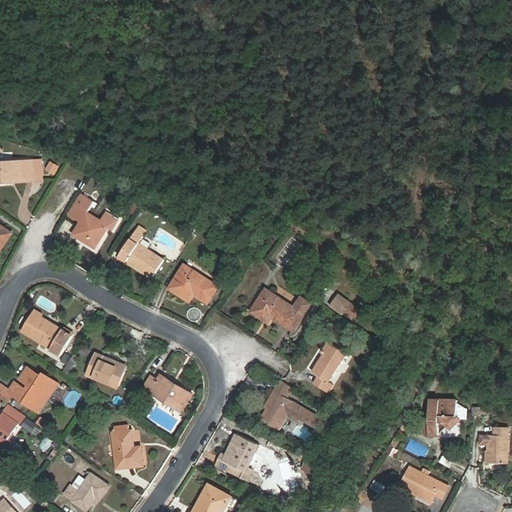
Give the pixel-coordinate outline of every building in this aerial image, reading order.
[(34,177),(34,161),(0,163),(0,182),(5,182),(5,178),(34,177)] [(44,161),(34,161),(34,177),(35,181),(45,180),(44,161)] [(52,162),(47,170),(54,174),(58,166),(52,162)] [(67,212),(76,218),(83,206),(88,209),(91,205),(77,196),(67,212)] [(74,235),(96,248),(109,227),(113,229),(118,221),(108,214),(102,223),(86,213),(88,209),(83,206),(76,218),(82,222),(74,235)] [(0,248),(1,249),(12,233),(0,225),(0,248)] [(119,257),(152,279),(165,260),(139,244),(147,232),(139,227),(119,257)] [(273,241),(280,235),(276,231),(270,237),(273,241)] [(170,289),(186,299),(191,292),(208,304),(219,287),(185,265),(170,289)] [(295,308),(267,289),(252,312),(265,321),(269,315),(294,331),(312,304),(302,297),(295,308)] [(339,294),(335,300),(347,309),(352,303),(339,294)] [(347,309),(335,300),(330,306),(343,315),(347,309)] [(64,328),(63,330),(42,317),(44,315),(35,310),(22,331),(52,349),(51,350),(61,357),(75,334),(64,328)] [(330,342),(323,352),(325,354),(313,373),(319,377),(315,384),(330,393),(334,386),(329,383),(348,353),(330,342)] [(72,353),(64,371),(70,373),(78,356),(72,353)] [(118,363),(116,367),(96,358),(88,375),(118,388),(127,367),(118,363)] [(40,413),(59,384),(44,374),(42,377),(28,367),(21,379),(28,385),(26,389),(16,383),(10,391),(9,393),(13,396),(40,413)] [(179,386),(177,388),(160,378),(158,380),(152,376),(145,388),(183,412),(194,395),(179,386)] [(0,397),(8,403),(13,396),(9,393),(10,391),(0,384),(0,397)] [(280,431),(295,401),(276,391),(267,409),(268,410),(262,421),(280,431)] [(441,427),(445,432),(447,435),(459,425),(455,419),(456,405),(428,404),(427,423),(421,423),(420,438),(437,439),(437,438),(437,427),(441,427)] [(20,422),(25,415),(10,405),(5,412),(20,422)] [(8,440),(20,422),(5,412),(0,418),(0,456),(3,458),(13,444),(8,440)] [(39,416),(35,424),(45,430),(50,422),(39,416)] [(39,436),(43,428),(25,418),(20,426),(39,436)] [(141,447),(135,448),(132,429),(130,430),(129,426),(115,427),(116,431),(114,431),(118,469),(144,466),(141,447)] [(437,438),(445,432),(441,427),(437,427),(437,438)] [(491,457),(491,468),(510,468),(509,431),(495,432),(496,440),(490,440),(491,457)] [(237,434),(227,455),(223,453),(217,465),(249,480),(253,470),(249,468),(256,452),(260,445),(237,434)] [(63,450),(60,457),(75,464),(78,458),(63,450)] [(249,468),(253,470),(261,454),(256,452),(249,468)] [(310,458),(304,469),(317,478),(324,467),(310,458)] [(418,495),(433,503),(436,498),(443,501),(449,490),(412,471),(402,490),(417,498),(418,495)] [(100,500),(110,486),(92,474),(87,482),(80,492),(72,487),(66,495),(88,510),(97,497),(100,500)] [(80,477),(72,487),(80,492),(87,482),(80,477)] [(388,488),(374,481),(370,488),(384,496),(388,488)] [(200,504),(195,511),(224,511),(233,497),(210,485),(202,499),(207,501),(204,506),(200,504)] [(47,488),(43,494),(53,502),(58,495),(47,488)] [(364,503),(368,497),(363,494),(359,500),(364,503)] [(432,505),(433,503),(418,495),(417,498),(432,505)] [(8,499),(0,505),(0,511),(8,511),(15,506),(8,499)]
